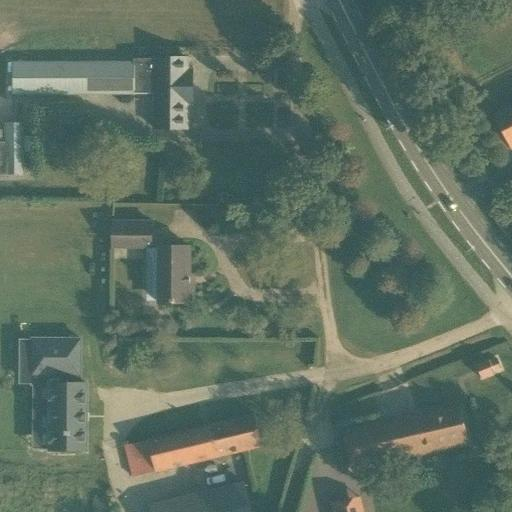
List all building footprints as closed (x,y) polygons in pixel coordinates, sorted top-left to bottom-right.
[(155,129),(187,129),(187,103),(193,103),(193,71),(187,71),(187,58),(155,58),(154,59),(133,59),(133,62),(12,63),(12,95),(135,94),(155,94),(155,129)] [(511,105),(493,116),(511,149),(511,148),(511,105)] [(0,141),(0,173),(6,174),(6,175),(23,175),(23,123),(5,123),(5,141),(0,141)] [(151,248),(151,222),(113,221),(113,247),(151,248)] [(158,303),(193,303),(193,285),(189,285),(190,247),(159,247),(158,303)] [(94,446),(94,401),(76,400),(76,335),(40,335),(39,402),(45,402),(45,446),(94,446)] [(500,368),(496,359),(496,360),(496,361),(489,364),(488,360),(475,366),(480,379),(494,374),(492,370),(499,368),(499,369),(500,368)] [(343,431),(352,469),(352,470),(384,463),(469,443),(461,407),(419,417),(418,414),(343,431)] [(133,477),(261,446),(255,415),(125,445),(133,477)] [(250,511),(244,483),(150,504),(151,511),(250,511)] [(107,511),(108,499),(94,499),(93,511),(107,511)]
